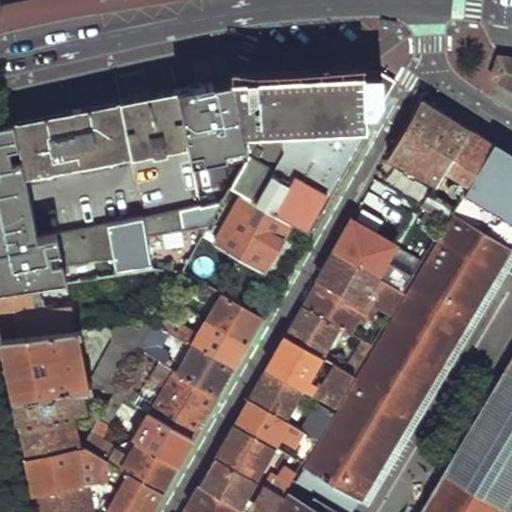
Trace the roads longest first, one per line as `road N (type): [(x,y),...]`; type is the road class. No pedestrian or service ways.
road 1 (residential): [(168,511),(394,118),(414,85),(432,74)]
road 2 (primary): [(429,2),(274,8),(0,60)]
